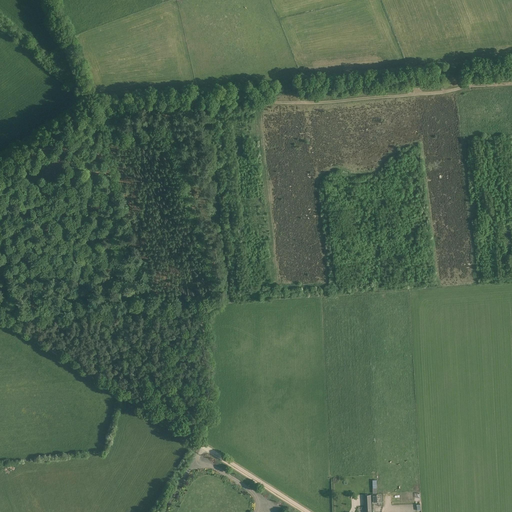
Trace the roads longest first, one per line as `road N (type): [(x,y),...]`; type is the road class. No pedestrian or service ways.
road 1 (track): [(0,212),(11,189),(74,145),(89,111),(511,83)]
road 2 (track): [(6,320),(217,301),(166,108)]
road 3 (track): [(308,511),(0,320)]
